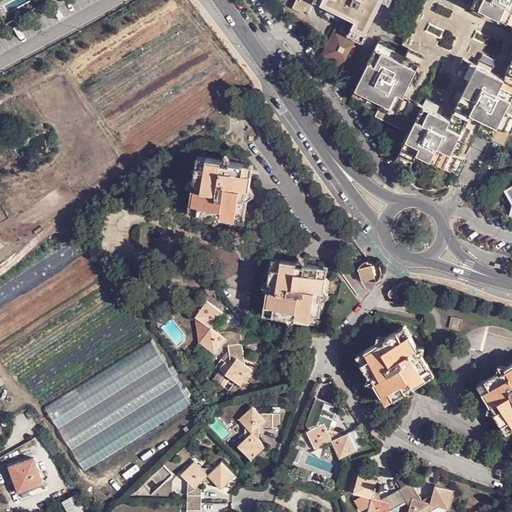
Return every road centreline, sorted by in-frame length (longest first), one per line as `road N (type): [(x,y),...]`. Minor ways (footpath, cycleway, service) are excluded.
road 1 (residential): [(223,0),(333,160)]
road 2 (residential): [(114,0),(0,63)]
road 3 (unknown): [(399,0),(333,100)]
